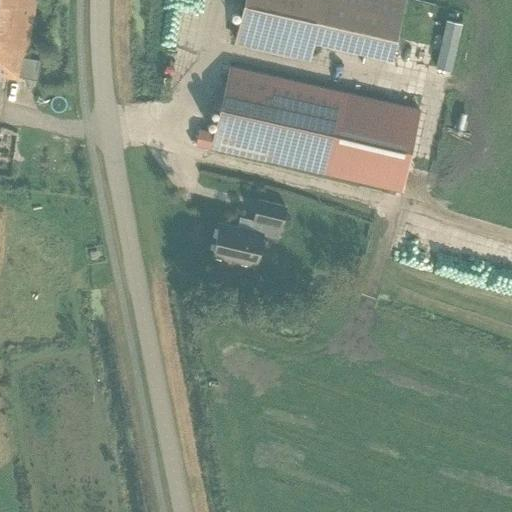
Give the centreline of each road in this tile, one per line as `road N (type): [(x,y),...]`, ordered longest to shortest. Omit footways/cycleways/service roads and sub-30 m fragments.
road 1 (tertiary): [(182,511),(110,146),(101,0)]
road 2 (track): [(110,146),(164,145),(511,235)]
